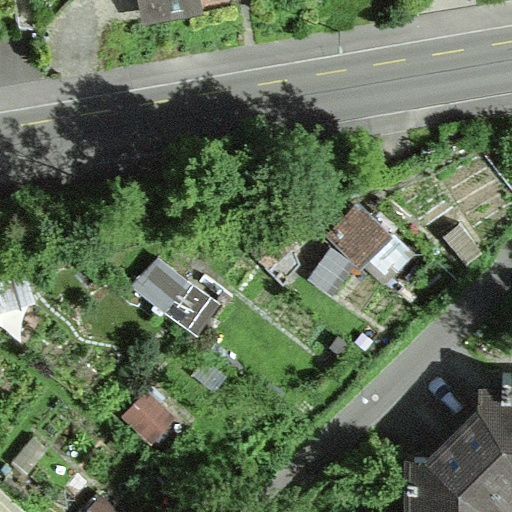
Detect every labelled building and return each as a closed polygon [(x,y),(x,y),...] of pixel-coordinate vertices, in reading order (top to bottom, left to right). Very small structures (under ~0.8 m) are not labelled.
[(280,225),(252,248),(270,269),(298,246),(280,225)] [(331,242),(311,273),(338,292),(359,260),(331,242)] [(189,275),(166,306),(191,325),(214,293),(189,275)] [(511,386),(472,386),(398,459),(399,511),(492,511),(492,508),(511,486),(511,386)] [(171,413),(147,388),(123,410),(147,435),(171,413)] [(126,511),(101,491),(82,511),(126,511)]
